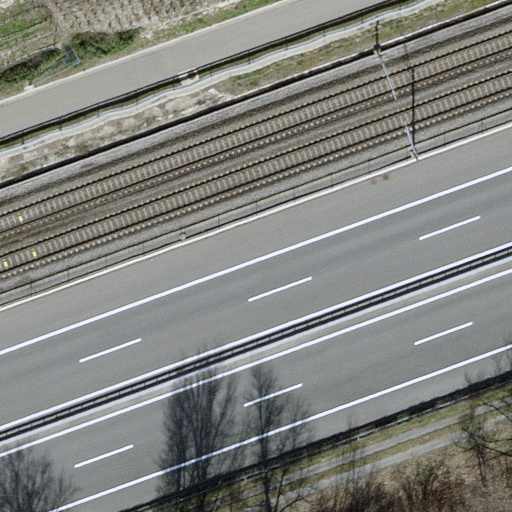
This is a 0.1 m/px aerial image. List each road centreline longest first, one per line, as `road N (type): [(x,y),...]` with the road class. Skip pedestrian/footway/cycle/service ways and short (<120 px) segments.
road 1 (motorway): [(511,202),(0,388)]
road 2 (motorway): [(0,494),(511,309)]
road 3 (unclassified): [(0,120),(336,0)]
road 4 (track): [(235,511),(511,410)]
